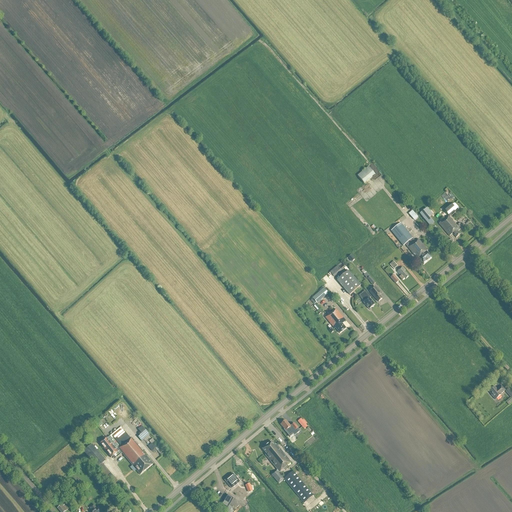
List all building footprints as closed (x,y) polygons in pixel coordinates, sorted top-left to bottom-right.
[(364,185),(375,176),(368,167),(357,176),(364,185)] [(460,235),(458,232),(460,230),(449,217),(456,211),(452,206),(446,211),(449,215),(439,224),(449,237),(452,234),(456,239),(460,235)] [(415,220),(420,217),(415,210),(411,213),(415,220)] [(413,239),(401,224),(391,232),(403,247),(405,245),(408,248),(417,260),(418,258),(424,265),(431,258),(426,252),(428,251),(418,240),(415,242),(413,239)] [(334,278),(345,268),(344,266),(340,269),(338,266),(330,273),(334,278)] [(405,280),(409,277),(404,272),(405,271),(402,267),(397,272),(400,275),(399,276),(400,277),(399,278),(402,281),(405,279),(405,280)] [(350,296),(361,286),(348,271),(337,281),(350,296)] [(396,284),(399,281),(394,275),(390,278),(396,284)] [(375,299),(378,303),(382,299),(380,296),(381,295),(375,287),(369,292),(375,300),(375,299)] [(317,304),(328,294),(324,289),(312,299),(316,303),(317,304)] [(374,305),(369,299),(370,298),(365,291),(359,296),(363,301),(364,300),(365,302),(364,303),(369,309),(374,305)] [(346,329),(342,324),(346,322),(336,310),(325,318),(335,329),(339,334),(346,329)] [(505,391),(501,386),(497,390),(494,387),(489,392),(491,395),(491,396),(495,401),(502,395),(501,394),(505,391)] [(301,418),(298,421),(304,429),(308,426),(301,418)] [(281,425),(285,430),(284,430),(290,437),(294,435),(295,436),(300,431),(298,428),(294,423),(291,427),(286,421),(284,422),(283,422),(281,424),(281,425)] [(142,442),(149,436),(142,427),(138,430),(140,432),(138,434),(140,436),(138,438),(142,442)] [(100,445),(111,458),(118,452),(120,451),(140,475),(153,464),(131,438),(118,448),(118,449),(117,450),(107,438),(100,445)] [(276,445),(275,446),(272,442),(263,450),(267,454),(265,456),(277,470),(272,475),(279,484),(284,480),(278,474),(291,463),(276,445)] [(154,451),(157,448),(159,451),(162,448),(158,444),(156,446),(153,443),(150,446),(154,451)] [(84,451),(97,468),(105,461),(92,445),(84,451)] [(304,504),(313,496),(293,471),(284,479),(304,504)] [(233,474),(225,481),(232,489),(240,482),(233,474)] [(221,496),(228,489),(218,479),(211,486),(221,496)] [(227,495),(221,506),(227,509),(224,511),(229,511),(232,508),(229,506),(234,499),(227,495)]
